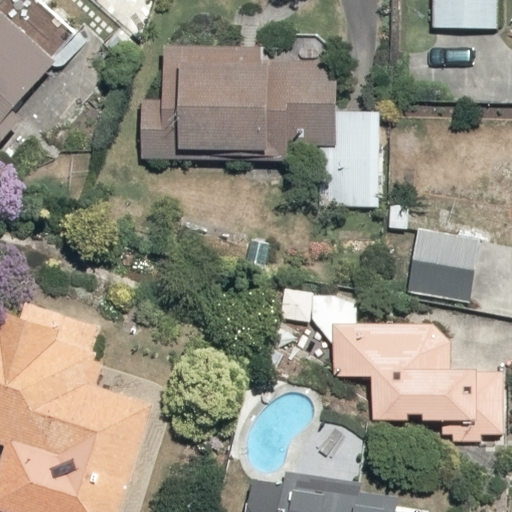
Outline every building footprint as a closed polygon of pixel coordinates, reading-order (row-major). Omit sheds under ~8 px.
[(0,157),(17,138),(12,134),(72,68),(67,63),(89,38),(47,0),(15,0),(3,13),(0,9),(0,157)] [(441,0),(441,28),(504,29),(504,0),(441,0)] [(274,46),(173,48),(174,99),(152,99),(153,159),(270,157),(270,164),(327,163),(327,209),(384,208),(382,112),(352,113),(351,63),(275,65),(274,46)] [(487,235),(426,223),(412,292),(474,304),(487,235)] [(511,437),(511,369),(456,369),(456,323),(366,322),(367,298),(320,298),(320,288),(289,288),(289,322),(320,322),(320,343),(339,344),(339,379),(379,380),(379,422),(449,423),(449,442),(488,443),(488,437),(511,437)] [(0,507),(16,511),(134,511),(166,404),(107,387),(116,359),(108,357),(117,326),(27,299),(18,331),(0,325),(0,441),(17,447),(0,503),(0,507)] [(414,511),(416,500),(264,481),(260,511),(414,511)]
